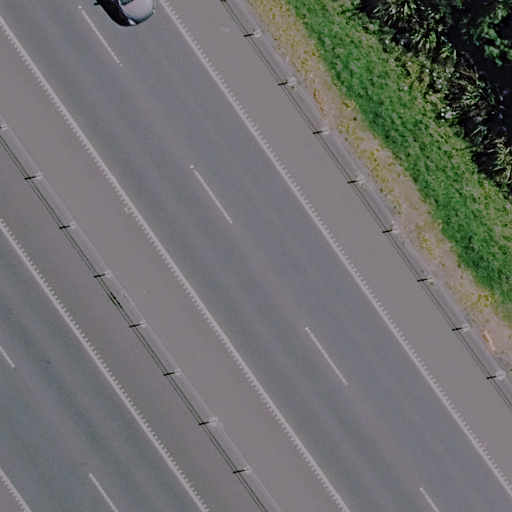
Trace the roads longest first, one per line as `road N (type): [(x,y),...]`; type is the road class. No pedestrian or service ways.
road 1 (motorway): [(94,0),(449,511)]
road 2 (motorway): [(195,511),(0,233)]
